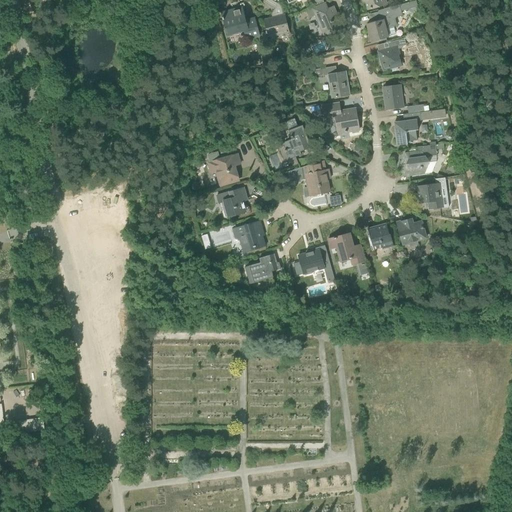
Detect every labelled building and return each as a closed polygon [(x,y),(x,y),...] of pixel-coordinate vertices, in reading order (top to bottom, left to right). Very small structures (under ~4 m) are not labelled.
[(364,0),(368,10),(377,8),(383,6),(387,5),(385,0),(364,0)] [(277,3),(274,8),(270,14),(271,18),(263,20),(266,31),(265,31),(266,34),(267,34),(267,37),(289,32),(284,14),(283,15),(280,5),(277,3)] [(318,6),(316,7),(312,8),(324,36),(340,29),(335,15),(336,14),(333,7),(328,10),(325,3),(324,3),(318,6)] [(370,24),(366,25),(371,42),(381,39),(388,37),(395,35),(393,27),(397,26),(394,18),(400,16),(402,15),(401,12),(406,10),(405,4),(399,5),(378,11),(378,13),(380,21),(370,24)] [(222,18),(222,20),(223,20),(227,35),(243,31),(246,40),(259,36),(255,19),(245,21),(241,8),(221,13),(222,18)] [(380,52),(378,52),(383,70),(389,69),(390,73),(398,71),(397,66),(401,65),(397,50),(401,49),(401,47),(405,46),(403,39),(389,43),(389,44),(391,49),(380,52)] [(335,66),(325,68),(320,69),(322,76),(327,75),(331,98),(349,95),(345,72),(336,73),(335,66)] [(382,87),(385,110),(403,107),(400,85),(382,87)] [(335,119),(338,134),(359,131),(355,109),(340,112),(338,104),(323,106),(325,121),(335,119)] [(408,114),(420,113),(424,112),(423,105),(407,107),(408,114)] [(408,114),(402,115),(403,122),(393,123),(396,146),(407,145),(407,142),(417,141),(415,131),(418,131),(417,120),(421,120),(420,113),(408,114)] [(278,146),(276,146),(278,152),(279,152),(283,160),(284,162),(289,159),(292,167),(293,166),(298,164),(295,157),(296,157),(301,154),(300,152),(310,147),(301,126),(292,130),(288,131),(292,139),(278,146)] [(404,154),(399,166),(407,176),(422,174),(424,174),(432,173),(436,162),(436,156),(435,150),(444,150),(443,144),(411,149),(411,153),(404,154)] [(237,154),(227,157),(213,161),(208,163),(211,172),(216,170),(220,184),(238,179),(234,163),(238,162),(239,164),(240,164),(237,154)] [(302,167),(288,172),(289,172),(292,181),(304,179),(304,177),(308,177),(312,195),(329,192),(326,179),(330,179),(328,170),(320,171),(319,162),(312,164),(302,167)] [(435,184),(417,187),(419,203),(428,202),(429,209),(439,208),(443,207),(448,207),(445,178),(435,180),(435,184)] [(243,188),(234,191),(216,196),(218,203),(223,202),(228,217),(246,212),(243,201),(244,201),(244,197),(246,197),(243,188)] [(332,198),(333,207),(341,205),(341,203),(339,196),(332,198)] [(411,219),(396,223),(402,245),(408,243),(409,247),(417,245),(416,241),(425,238),(421,224),(413,226),(411,219)] [(235,228),(230,230),(233,237),(239,241),(242,240),(246,252),(255,250),(265,247),(262,237),(264,236),(259,221),(250,224),(235,228)] [(371,241),(374,250),(382,248),(382,249),(393,246),(390,234),(389,234),(386,225),(377,228),(376,226),(368,228),(368,230),(367,230),(370,241),(371,241)] [(350,259),(352,264),(365,261),(364,256),(361,245),(353,247),(349,234),(337,238),(336,237),(328,240),(331,249),(336,247),(339,256),(340,262),(350,259)] [(299,262),(293,263),(296,276),(303,274),(304,273),(305,275),(312,273),(311,271),(323,268),(324,270),(331,268),(327,256),(325,248),(319,250),(318,247),(310,250),(310,252),(298,255),(298,256),(299,262)] [(260,263),(245,268),(247,278),(249,285),(254,284),(274,278),(272,272),(277,271),(275,264),(277,264),(277,263),(275,256),(274,255),(268,256),(259,259),(260,263)] [(42,419),(12,423),(14,434),(44,430),(42,419)]
